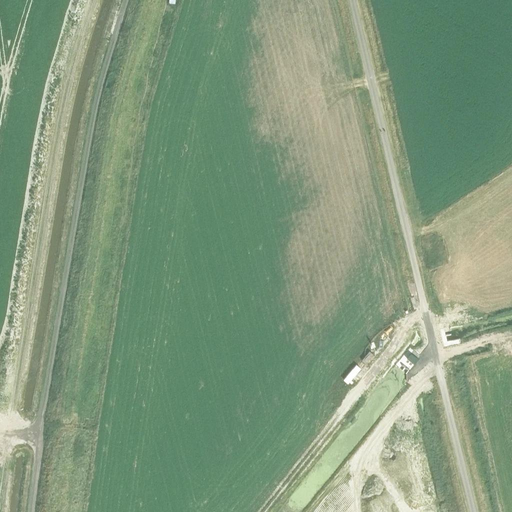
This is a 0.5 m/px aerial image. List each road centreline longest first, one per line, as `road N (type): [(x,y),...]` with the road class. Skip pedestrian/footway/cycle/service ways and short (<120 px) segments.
road 1 (unclassified): [(472,511),(353,0)]
road 2 (track): [(38,432),(81,163),(126,0)]
